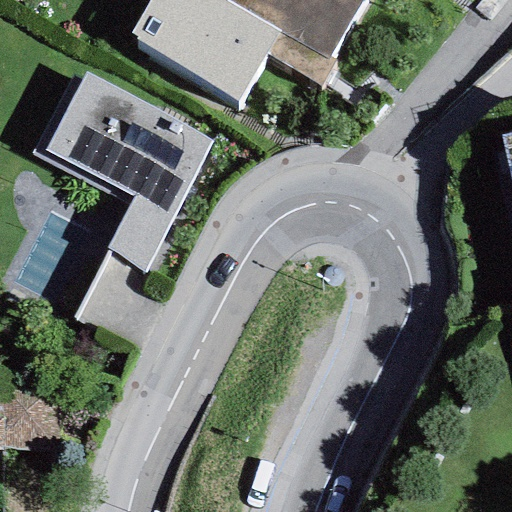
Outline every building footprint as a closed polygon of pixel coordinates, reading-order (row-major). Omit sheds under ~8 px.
[(277,54),(225,24),(180,0),(167,0),(130,68),(237,127),(277,54)] [(238,0),(225,24),(277,54),(328,83),(375,0),(238,0)] [(209,159),(85,95),(44,175),(131,220),(107,266),(144,285),(209,159)] [(511,134),(500,137),(511,187),(511,134)] [(0,446),(56,449),(59,388),(0,385),(0,446)]
